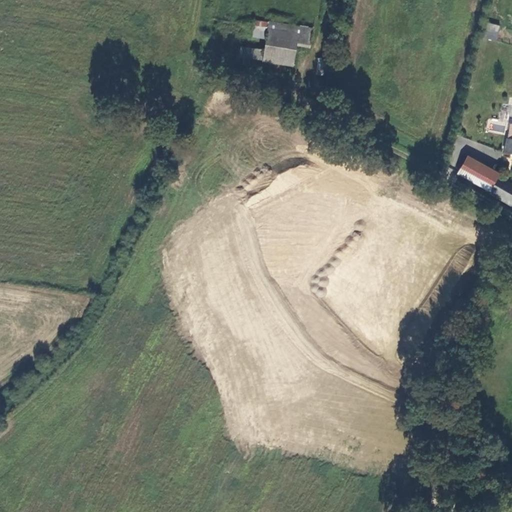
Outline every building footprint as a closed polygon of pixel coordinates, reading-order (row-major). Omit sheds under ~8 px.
[(293,61),(297,43),(302,22),(272,15),(264,55),(293,61)] [(302,22),(297,43),(311,46),(315,24),(302,22)] [(496,41),(500,25),(488,22),(484,38),(496,41)] [(511,139),(503,138),(500,151),(511,153),(511,139)] [(464,156),(453,174),(486,191),(496,173),(464,156)] [(511,199),(511,190),(493,180),(487,192),(509,204),(511,199)]
